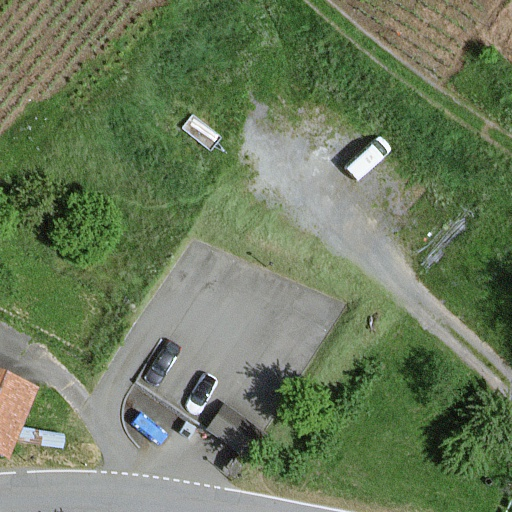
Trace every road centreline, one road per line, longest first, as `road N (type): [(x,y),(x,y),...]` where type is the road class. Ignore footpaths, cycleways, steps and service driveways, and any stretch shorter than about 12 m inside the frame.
road 1 (track): [(511,148),(443,106),(309,0)]
road 2 (secondary): [(220,511),(117,496),(0,496)]
